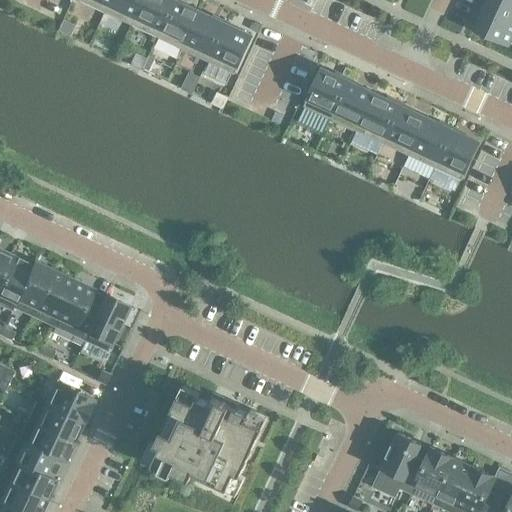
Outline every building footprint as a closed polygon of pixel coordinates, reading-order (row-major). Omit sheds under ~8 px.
[(103,13),(109,0),(76,0),(77,0),(103,13)] [(130,25),(141,0),(109,0),(103,13),(130,25)] [(156,37),(172,0),(141,0),(130,25),(156,37)] [(182,49),(199,11),(175,0),(172,0),(156,37),(182,49)] [(511,22),(511,0),(488,0),(484,9),(511,22)] [(507,45),(511,34),(511,22),(484,9),(484,10),(485,11),(476,31),(507,45)] [(208,61),(226,23),(199,11),(182,49),(208,61)] [(235,74),(252,36),(226,23),(208,61),(235,74)] [(147,56),(142,68),(148,71),(154,59),(147,56)] [(330,119),(348,81),(321,68),(304,106),(330,119)] [(189,72),(186,78),(197,83),(200,77),(189,72)] [(357,131),(374,93),(348,81),(330,119),(357,131)] [(383,143),(400,105),(374,93),(357,131),(383,143)] [(409,155),(426,117),(400,105),(383,143),(409,155)] [(435,168),(453,129),(426,117),(409,155),(435,168)] [(462,180),(479,142),(453,129),(435,168),(462,180)] [(0,282),(13,255),(0,249),(0,282)] [(0,304),(11,310),(34,261),(33,261),(31,264),(13,255),(0,282),(0,304)] [(31,315),(52,270),(34,261),(11,310),(12,310),(13,307),(31,315)] [(53,325),(74,280),(52,270),(31,315),(53,325)] [(94,290),(74,280),(53,325),(84,340),(105,295),(105,294),(99,306),(89,301),(94,290)] [(128,305),(105,295),(84,340),(107,351),(113,338),(116,339),(122,327),(119,325),(128,305)] [(14,332),(3,327),(0,332),(0,334),(11,340),(14,332)] [(40,353),(43,345),(32,340),(28,348),(40,353)] [(55,351),(43,345),(40,353),(51,358),(55,351)] [(14,371),(6,367),(1,379),(8,382),(14,371)] [(96,380),(106,384),(110,375),(101,370),(96,380)] [(0,392),(3,394),(8,382),(1,379),(0,379),(0,392)] [(37,400),(36,400),(82,421),(92,399),(55,382),(45,404),(37,400)] [(241,475),(264,426),(247,419),(250,413),(212,396),(209,402),(197,397),(195,402),(179,395),(156,443),(161,446),(154,462),(191,479),(194,473),(228,488),(235,472),(241,475)] [(72,441),(82,421),(36,400),(27,420),(72,441)] [(64,459),(72,441),(27,420),(19,438),(16,436),(15,437),(64,459)] [(427,459),(426,459),(416,454),(421,442),(419,441),(418,441),(414,439),(413,438),(413,439),(398,432),(389,452),(386,450),(380,462),(383,464),(373,486),(396,497),(400,488),(411,493),(427,459)] [(63,460),(64,459),(15,437),(6,456),(55,479),(55,478),(52,477),(60,459),(63,460)] [(433,503),(454,458),(440,451),(440,450),(439,451),(435,449),(435,448),(434,448),(432,447),(426,459),(427,459),(411,493),(433,503)] [(45,499),(55,479),(6,456),(6,457),(9,459),(0,478),(45,499)] [(452,511),(473,466),(463,462),(463,461),(462,462),(459,460),(459,459),(458,459),(454,458),(433,503),(452,511)] [(492,511),(501,494),(490,489),(495,477),(493,476),(493,475),(492,475),(488,473),(487,473),(473,466),(452,511),(492,511)] [(0,501),(23,511),(39,511),(45,499),(0,478),(0,477),(0,501)] [(511,511),(511,498),(501,494),(492,511),(511,511)] [(363,501),(353,496),(348,506),(358,510),(363,501)] [(0,511),(23,511),(0,501),(0,511)]
